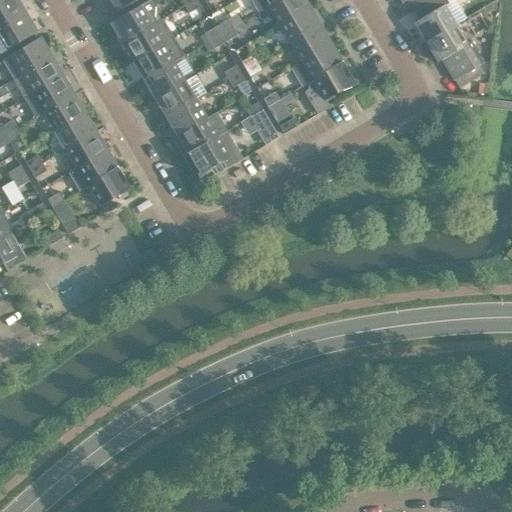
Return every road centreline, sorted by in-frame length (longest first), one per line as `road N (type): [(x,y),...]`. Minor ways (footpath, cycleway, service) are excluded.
road 1 (residential): [(53,0),(176,210),(192,224),(215,219),(397,112),(408,96),(405,72),(362,0)]
road 2 (secondary): [(27,511),(111,440),(181,397),(286,350),(372,328),(511,313)]
road 3 (unclassified): [(343,511),(350,504),(467,496),(486,511)]
